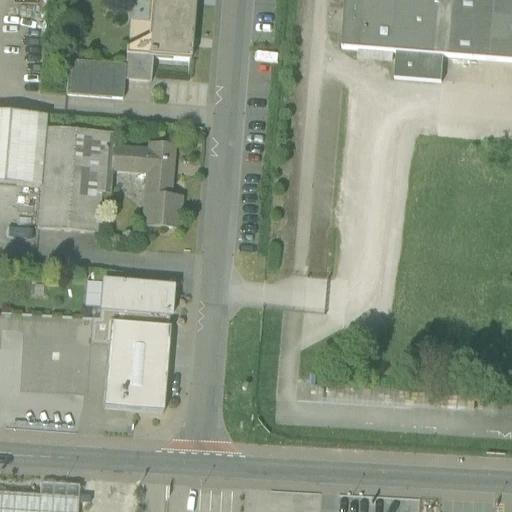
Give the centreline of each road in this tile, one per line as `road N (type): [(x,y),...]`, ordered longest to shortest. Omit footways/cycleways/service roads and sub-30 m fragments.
road 1 (residential): [(200,467),(238,0)]
road 2 (tertiary): [(511,484),(200,467)]
road 3 (tertiary): [(200,467),(0,455)]
